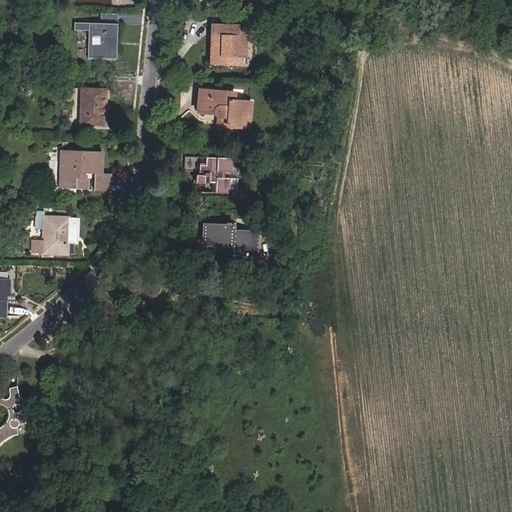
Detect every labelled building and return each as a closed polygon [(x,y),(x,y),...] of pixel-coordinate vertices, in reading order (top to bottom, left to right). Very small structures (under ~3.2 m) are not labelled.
[(114,57),(115,22),(90,21),(90,29),(82,29),(81,57),(114,57)] [(214,34),(213,65),(235,66),(236,57),(246,57),(247,46),(253,46),(254,25),(221,23),(220,34),(214,34)] [(79,91),(78,126),(103,126),(103,91),(79,91)] [(219,119),(218,133),(248,135),(249,109),(233,109),(234,99),(198,97),(198,111),(211,112),(214,117),(219,119)] [(62,152),(61,189),(88,191),(88,180),(84,180),(85,174),(96,175),(99,175),(100,153),(62,152)] [(235,156),(186,154),(186,171),(200,171),(200,183),(214,183),(214,181),(220,181),(219,192),(233,192),(233,178),(226,177),(226,170),(234,170),(235,156)] [(110,175),(99,175),(96,175),(96,194),(109,194),(110,175)] [(44,213),(36,212),(35,230),(43,230),(42,241),(31,241),(30,253),(72,256),(73,244),(75,244),(77,219),(44,217),(44,213)] [(236,227),(206,228),(207,251),(237,249),(238,266),(262,265),(261,233),(237,233),(236,227)] [(20,295),(27,281),(5,270),(0,280),(0,309),(8,314),(17,293),(20,295)] [(16,393),(8,394),(10,399),(10,400),(10,403),(8,405),(5,407),(2,407),(0,406),(0,413),(1,415),(3,418),(4,422),(5,428),(2,433),(0,434),(0,441),(3,438),(8,435),(14,433),(13,427),(11,427),(8,426),(7,424),(8,422),(9,420),(11,418),(15,419),(16,423),(15,426),(23,424),(23,422),(23,419),(26,416),(28,415),(35,416),(32,405),(27,405),(23,404),(21,403),(18,398),(16,393)]
